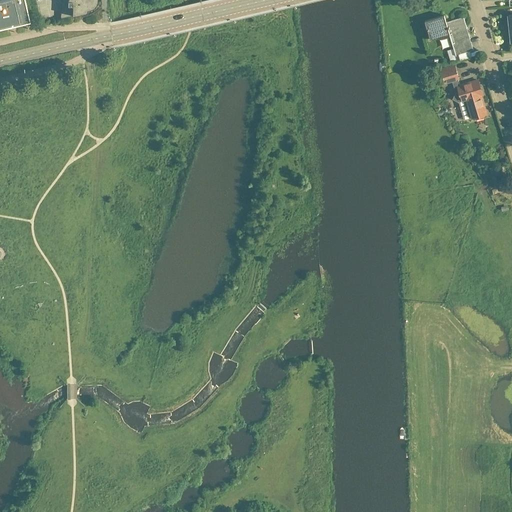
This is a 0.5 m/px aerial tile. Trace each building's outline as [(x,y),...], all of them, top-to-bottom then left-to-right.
[(0,0),(0,30),(30,24),(24,0),(0,0)] [(67,17),(87,12),(87,10),(88,10),(89,9),(90,9),(91,9),(92,8),(93,8),(94,7),(95,6),(96,5),(96,4),(97,2),(97,1),(97,0),(71,0),(72,1),(70,0),(60,0),(60,19),(67,17)] [(455,56),(473,51),(463,18),(446,23),(444,16),(424,22),(430,41),(449,35),(455,56)] [(482,116),(486,115),(480,96),(482,96),(478,81),(459,86),(457,79),(458,79),(454,67),(441,71),(445,83),(451,81),(455,94),(453,100),(458,103),(464,121),(472,119),(475,118),(476,120),(483,118),(482,116)] [(501,187),(496,168),(489,169),(495,189),(501,187)]
